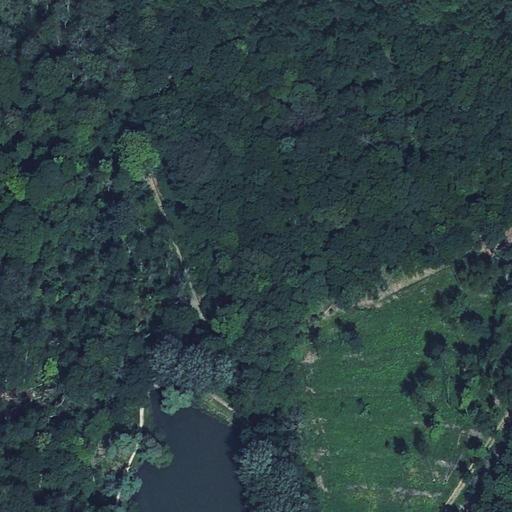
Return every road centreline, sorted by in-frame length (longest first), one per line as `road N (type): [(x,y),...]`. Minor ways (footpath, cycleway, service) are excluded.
road 1 (track): [(511,265),(456,237),(438,249),(405,239),(343,190),(177,90),(138,0)]
road 2 (track): [(274,459),(302,392),(284,327),(177,90)]
road 3 (track): [(288,511),(274,459),(210,399),(185,385),(161,387)]
road 4 (track): [(503,511),(511,392)]
